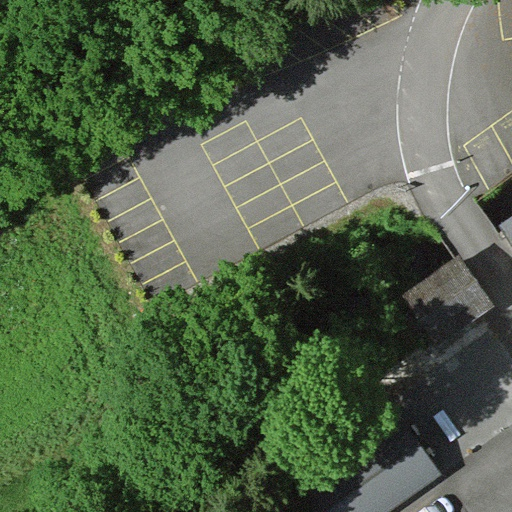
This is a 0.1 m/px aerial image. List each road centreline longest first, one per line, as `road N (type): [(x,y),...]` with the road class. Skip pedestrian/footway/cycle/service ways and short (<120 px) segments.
road 1 (track): [(396,16),(0,186)]
road 2 (unclassified): [(418,0),(396,16),(392,118),(431,185)]
